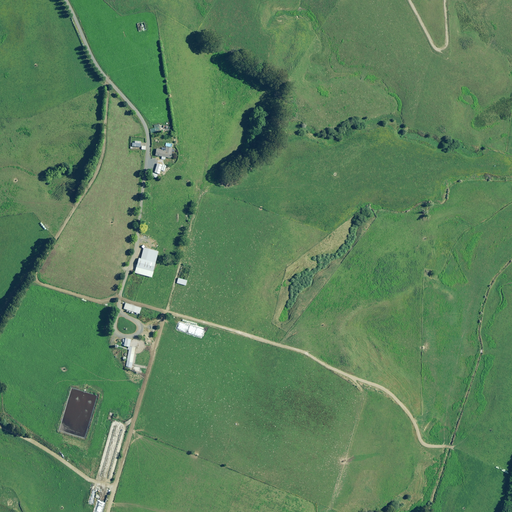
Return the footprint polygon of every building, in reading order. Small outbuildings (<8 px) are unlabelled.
[(137,24),(138,31),(146,30),(145,22),(137,24)] [(166,157),(171,158),(172,148),(165,147),(165,149),(154,147),(154,150),(156,150),(155,155),(162,156),(161,159),(165,159),(166,157)] [(163,160),(159,159),(155,172),(159,174),(163,160)] [(158,251),(144,248),(141,259),(139,258),(135,273),(152,277),(158,251)] [(142,308),(126,303),(124,309),(140,314),(142,308)] [(132,368),(135,348),(128,347),(128,349),(129,350),(126,367),(132,368)]
